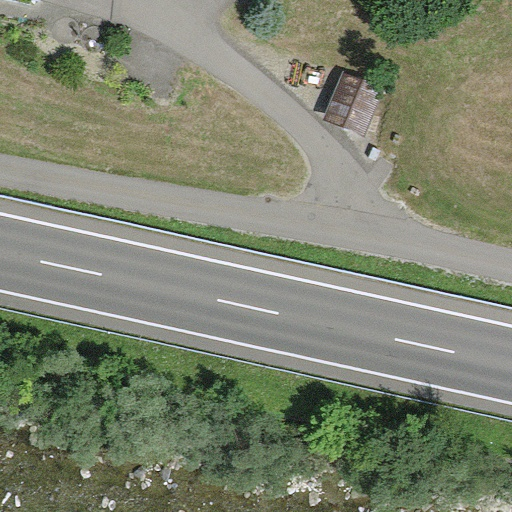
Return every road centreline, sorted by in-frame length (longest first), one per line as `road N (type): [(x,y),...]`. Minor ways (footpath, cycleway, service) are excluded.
road 1 (unclassified): [(511,274),(0,157)]
road 2 (trunk): [(511,359),(0,247)]
